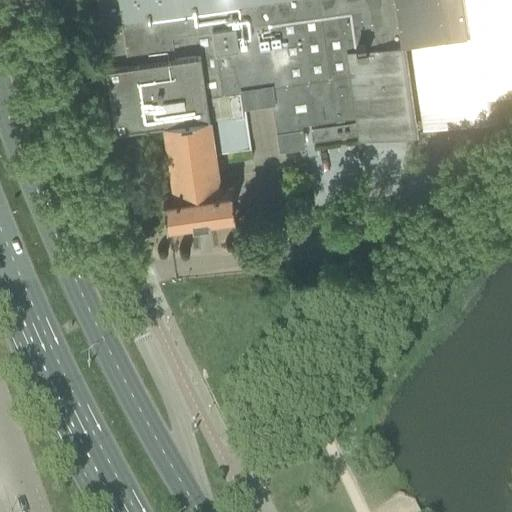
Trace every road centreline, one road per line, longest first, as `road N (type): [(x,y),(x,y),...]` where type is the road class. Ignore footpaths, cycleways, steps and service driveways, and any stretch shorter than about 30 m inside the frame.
road 1 (primary): [(195,511),(114,369),(0,99)]
road 2 (residential): [(116,273),(236,266),(320,248),(418,198)]
road 3 (primary): [(0,242),(64,388),(133,511)]
road 4 (unclassified): [(116,273),(17,0)]
road 5 (unclassified): [(199,511),(174,413),(116,273)]
